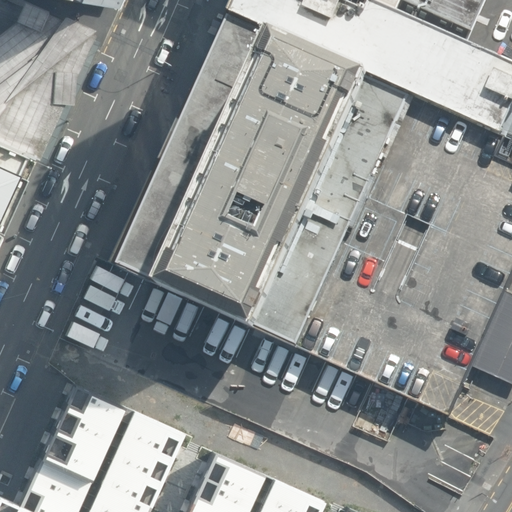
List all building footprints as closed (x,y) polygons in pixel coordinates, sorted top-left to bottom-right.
[(0,0),(0,147),(27,159),(32,162),(58,107),(66,107),(68,85),(88,38),(86,37),(88,34),(57,20),(56,23),(2,0),(0,0)] [(375,2),(370,0),(235,0),(228,15),(265,32),(367,78),(413,99),(504,137),(511,119),(511,64),(460,41),(375,2)] [(479,0),(375,0),(375,2),(460,41),(479,0)] [(366,202),(413,99),(367,78),(265,32),(228,15),(172,138),(114,270),(151,286),(253,330),(298,350),(366,202)] [(504,137),(413,99),(366,202),(298,350),(449,418),(511,280),(511,166),(504,163),(494,159),(504,137)] [(0,219),(27,159),(0,147),(0,219)] [(0,511),(153,511),(190,427),(66,373),(8,507),(0,503),(0,511)] [(187,511),(313,511),(323,492),(219,444),(187,511)] [(373,511),(344,500),(339,511),(373,511)]
